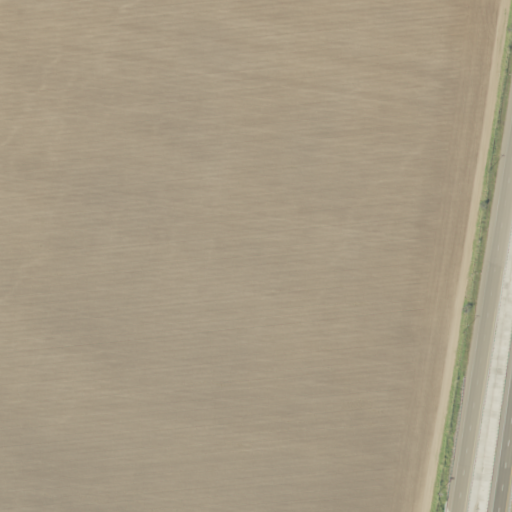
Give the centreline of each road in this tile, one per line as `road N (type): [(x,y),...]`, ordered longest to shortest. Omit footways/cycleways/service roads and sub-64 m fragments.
road 1 (secondary): [(511,79),(448,511)]
road 2 (motorway): [(511,360),(490,511)]
